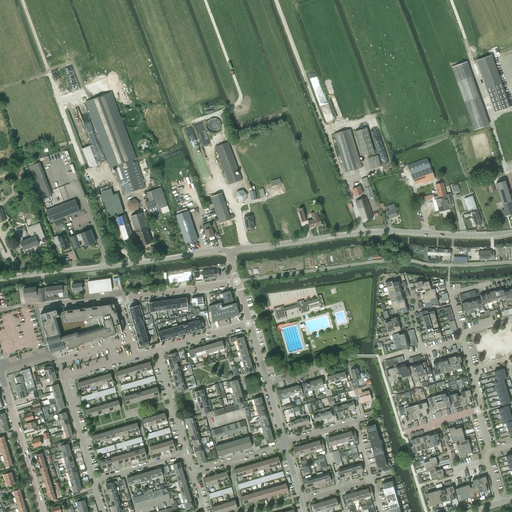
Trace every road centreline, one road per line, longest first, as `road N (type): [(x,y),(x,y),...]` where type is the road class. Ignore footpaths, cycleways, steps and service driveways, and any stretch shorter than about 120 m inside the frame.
road 1 (residential): [(230,250),(362,232),(511,232)]
road 2 (residential): [(0,278),(230,250)]
road 3 (residential): [(93,480),(63,377),(115,362)]
road 4 (residential): [(41,511),(2,377)]
road 5 (residential): [(118,299),(237,282)]
